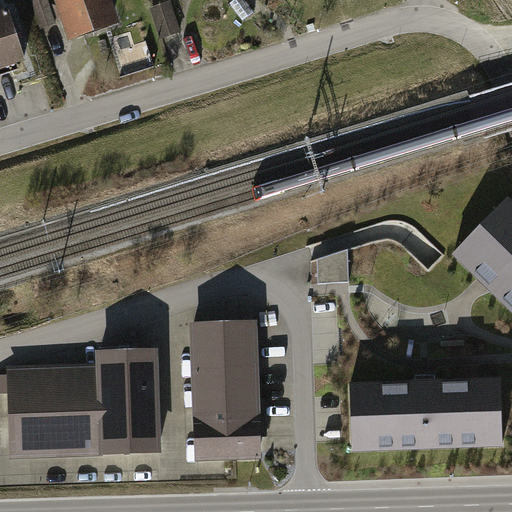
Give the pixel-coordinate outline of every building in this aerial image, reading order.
[(58,20),(66,42),(119,24),(110,0),(32,0),(42,26),(58,20)] [(151,9),(162,39),(181,32),(170,2),(151,9)] [(0,64),(24,56),(6,7),(0,9),(0,64)] [(511,199),(456,258),(483,284),(511,310),(511,199)] [(348,252),(319,262),(320,285),(349,283),(348,252)] [(195,324),(199,456),(232,454),(258,454),(254,322),(195,324)] [(12,372),(13,452),(158,449),(156,351),(100,352),(101,369),(12,372)] [(353,386),(355,449),(505,443),(503,381),(353,386)]
